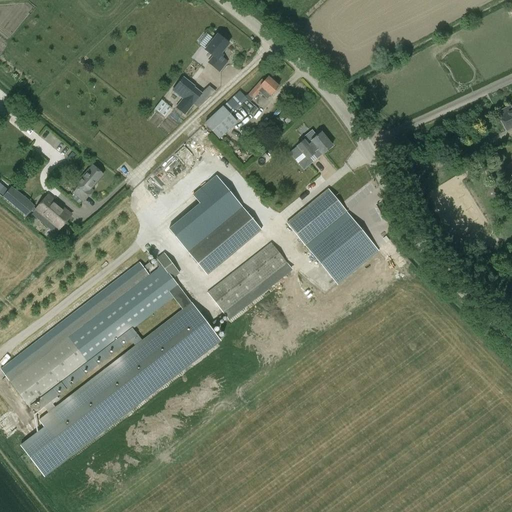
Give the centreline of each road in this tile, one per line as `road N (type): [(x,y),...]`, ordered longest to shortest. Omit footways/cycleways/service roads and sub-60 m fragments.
road 1 (tertiary): [(511,337),(425,250),(347,118),(273,42)]
road 2 (unclassified): [(273,42),(128,179)]
